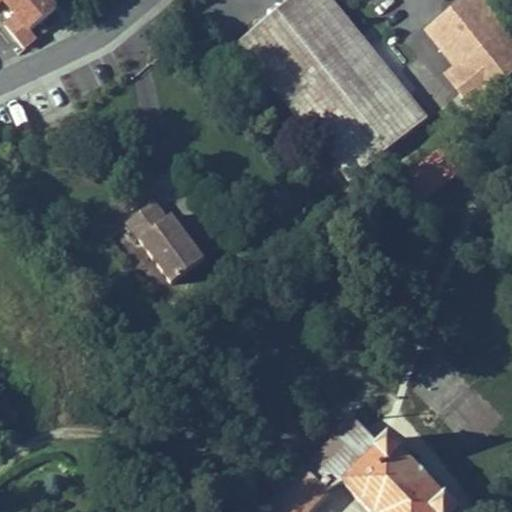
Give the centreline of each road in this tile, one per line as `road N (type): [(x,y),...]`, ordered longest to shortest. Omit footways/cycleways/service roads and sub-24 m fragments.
road 1 (residential): [(0,462),(45,435),(102,432),(140,450),(189,494),(197,511)]
road 2 (residential): [(150,0),(114,31),(0,89)]
